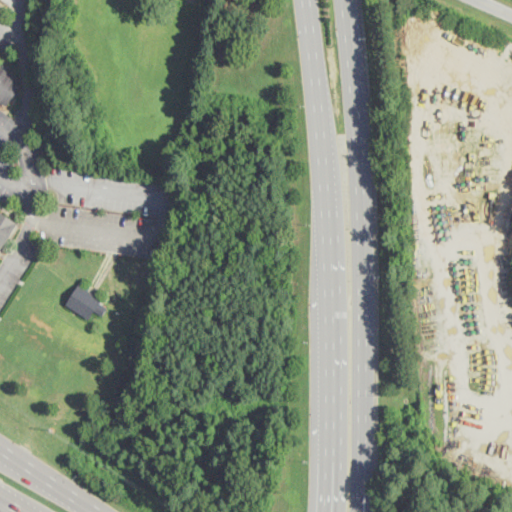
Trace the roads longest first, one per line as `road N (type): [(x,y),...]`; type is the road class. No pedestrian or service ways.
road 1 (primary): [(304,0),(321,135),(319,511)]
road 2 (primary): [(362,432),(363,264),(345,0)]
